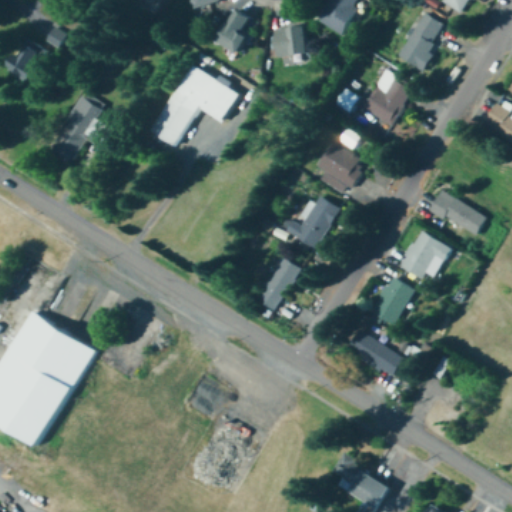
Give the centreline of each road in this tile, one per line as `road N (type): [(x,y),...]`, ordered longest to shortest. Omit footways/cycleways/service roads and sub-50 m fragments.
road 1 (tertiary): [(511,495),(0,176)]
road 2 (residential): [(298,363),(511,13)]
